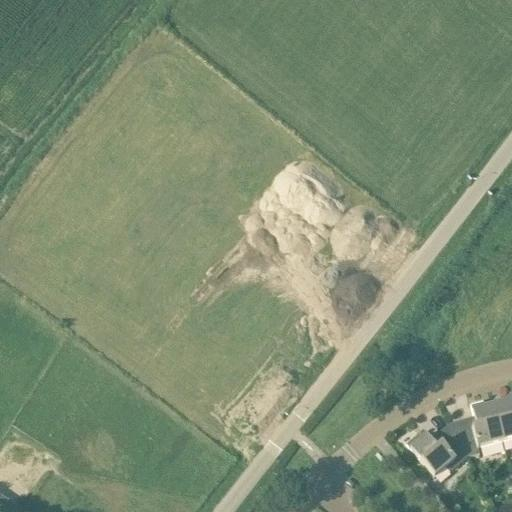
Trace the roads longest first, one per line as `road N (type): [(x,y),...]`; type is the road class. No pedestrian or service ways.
road 1 (unclassified): [(225,511),(511,144)]
road 2 (residential): [(315,482),(428,396),(511,369)]
